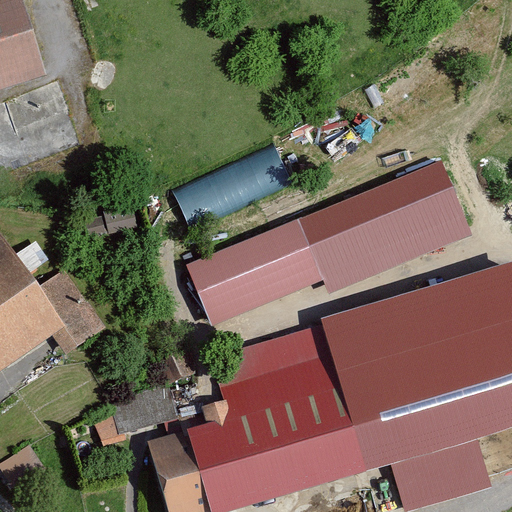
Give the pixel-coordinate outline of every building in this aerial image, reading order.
[(0,0),(0,88),(44,74),(19,0),(0,0)] [(278,142),(171,192),(193,238),(300,189),(278,142)] [(106,200),(109,228),(137,225),(134,197),(106,200)] [(88,211),(91,233),(107,230),(104,208),(88,211)] [(300,216),(183,262),(209,328),(325,282),(300,216)] [(0,220),(0,371),(54,339),(69,329),(39,283),(0,220)] [(70,263),(39,283),(69,329),(54,339),(65,356),(111,325),(70,263)] [(374,338),(382,363),(437,347),(430,322),(374,338)] [(328,348),(197,387),(208,423),(146,442),(167,511),(228,511),(365,471),(328,348)] [(188,351),(158,362),(165,381),(167,387),(197,377),(188,351)] [(178,424),(167,387),(165,381),(112,407),(114,415),(121,439),(125,438),(178,424)] [(121,439),(114,415),(93,425),(102,451),(127,445),(125,438),(121,439)] [(32,443),(0,463),(0,464),(16,488),(48,467),(32,443)]
